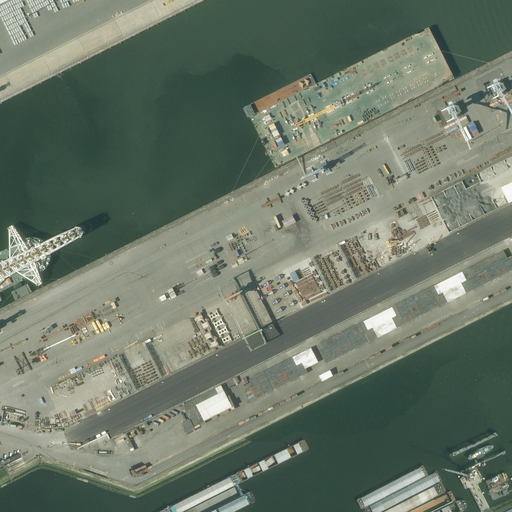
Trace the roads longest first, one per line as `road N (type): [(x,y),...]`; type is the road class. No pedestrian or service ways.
road 1 (unknown): [(0,323),(511,64)]
road 2 (unknown): [(0,347),(375,151),(400,149),(421,183)]
